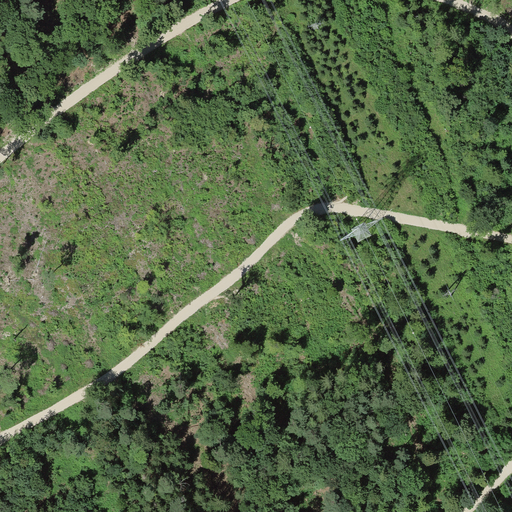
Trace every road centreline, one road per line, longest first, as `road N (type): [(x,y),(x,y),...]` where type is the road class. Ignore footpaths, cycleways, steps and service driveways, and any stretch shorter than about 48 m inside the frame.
road 1 (track): [(0,438),(85,393),(243,270),(291,219),(315,208),(511,238)]
road 2 (track): [(232,0),(155,41),(0,162)]
